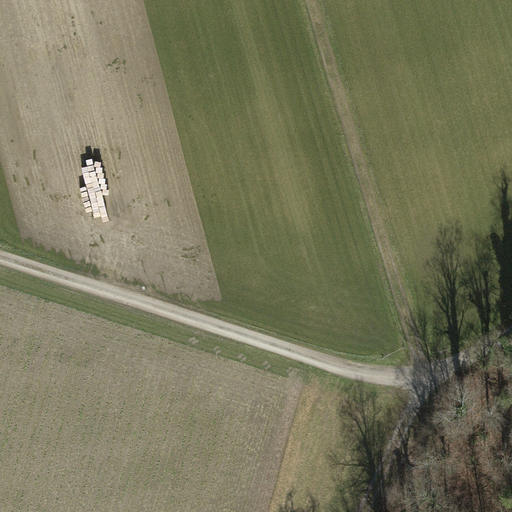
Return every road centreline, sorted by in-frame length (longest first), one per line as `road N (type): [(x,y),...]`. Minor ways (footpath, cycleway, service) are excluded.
road 1 (track): [(0,257),(369,371),(426,379),(313,0)]
road 2 (track): [(511,328),(426,379),(368,511)]
